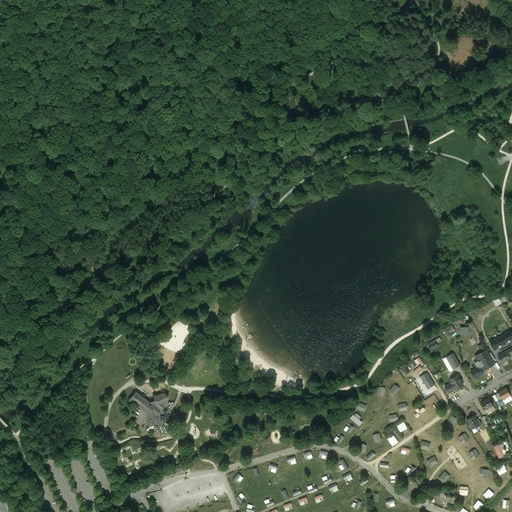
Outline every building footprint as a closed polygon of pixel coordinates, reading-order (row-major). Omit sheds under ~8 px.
[(504,295),(498,298),(501,303),(507,300),(504,295)] [(498,298),(493,301),(495,306),(501,304),(501,303),(498,298)] [(453,324),(445,328),(448,334),(455,330),(453,324)] [(511,333),(510,330),(489,341),(494,351),(511,340),(511,333)] [(503,354),(498,356),(502,363),(510,358),(508,356),(511,353),(511,347),(502,353),(503,354)] [(478,363),(480,366),(486,362),(487,364),(488,363),(484,356),(488,354),(486,350),(476,356),(479,361),(478,363)] [(484,356),(488,363),(495,359),(491,352),(488,354),(484,356)] [(453,354),(443,359),(450,371),(460,365),(453,354)] [(476,369),(471,372),(475,378),(483,374),(481,371),(489,367),(487,364),(486,362),(480,366),(475,368),(476,369)] [(397,374),(394,377),(399,383),(402,380),(397,374)] [(450,380),(451,382),(455,389),(463,385),(461,381),(462,380),(459,374),(450,380)] [(451,382),(445,386),(448,393),(455,389),(451,382)] [(379,386),(378,394),(385,395),(386,387),(379,386)] [(506,388),(498,392),(502,398),(503,400),(510,395),(506,388)] [(135,392),(130,399),(134,402),(134,405),(136,406),(138,406),(148,411),(147,423),(150,426),(154,424),(155,415),(158,413),(159,409),(163,408),(163,404),(167,402),(167,396),(163,393),(154,397),(154,401),(150,402),(135,392)] [(502,398),(498,392),(492,396),(495,402),(502,398)] [(489,398),(481,402),(485,410),(493,405),(489,398)] [(357,408),(365,412),(367,405),(360,402),(357,408)] [(350,418),(360,426),(363,422),(360,419),(361,417),(357,413),(355,415),(354,414),(350,418)] [(477,419),(474,415),(467,420),(472,429),(480,425),(478,422),(479,421),(478,419),(477,419)] [(350,427),(347,425),(344,430),(350,434),(355,427),(351,425),(350,427)] [(379,432),(373,435),(376,443),(383,440),(379,432)] [(478,441),(483,438),(480,433),(475,436),(478,441)] [(340,437),(337,436),(334,440),(341,444),(345,437),(341,435),(340,437)] [(365,453),(368,445),(362,443),(360,451),(365,453)] [(504,456),(499,443),(493,445),(499,458),(504,456)] [(327,459),(328,452),(321,450),(319,457),(327,459)] [(304,453),(306,460),(313,458),(311,451),(304,453)] [(370,460),(376,454),(373,451),(367,457),(370,460)] [(342,471),(348,468),(344,459),(340,460),(342,464),(339,466),(342,471)] [(412,475),(416,468),(410,464),(406,471),(412,475)] [(239,473),(233,479),(239,484),(244,478),(239,473)] [(331,477),(328,478),(327,475),(322,477),(325,484),(333,481),(331,477)] [(329,486),(332,493),(339,490),(336,483),(329,486)] [(242,493),(236,498),(242,504),(245,501),(243,498),(245,496),(242,493)] [(448,496),(446,497),(443,493),(438,494),(436,499),(439,502),(444,501),(446,503),(448,503),(451,507),(456,506),(458,501),(455,497),(450,498),(448,496)] [(322,494),(315,497),(317,503),(322,501),(321,498),(323,497),(322,494)] [(301,505),(306,504),(305,501),(308,500),(307,497),(299,499),(301,505)] [(269,499),(265,500),(267,507),(275,504),(273,500),(270,502),(269,499)] [(386,500),(388,507),(396,506),(394,499),(386,500)] [(475,499),(471,503),(479,511),(483,508),(475,499)] [(359,509),(362,502),(358,500),(357,503),(354,502),(352,506),(359,509)] [(285,511),(293,509),(292,502),(284,504),(285,511)]
